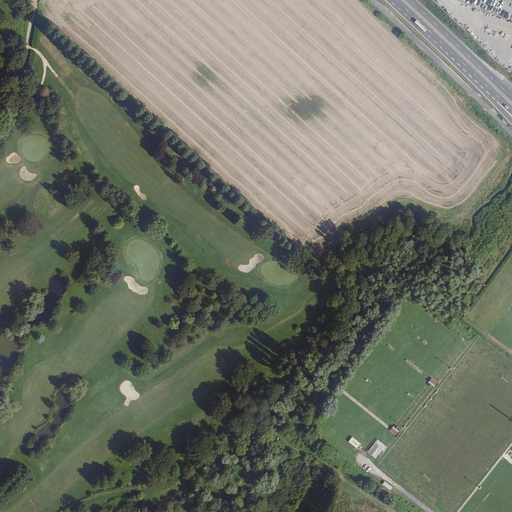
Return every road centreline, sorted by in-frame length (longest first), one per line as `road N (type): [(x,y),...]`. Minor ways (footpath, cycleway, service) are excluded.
road 1 (trunk): [(511,98),(407,0)]
road 2 (trunk): [(392,0),(489,90)]
